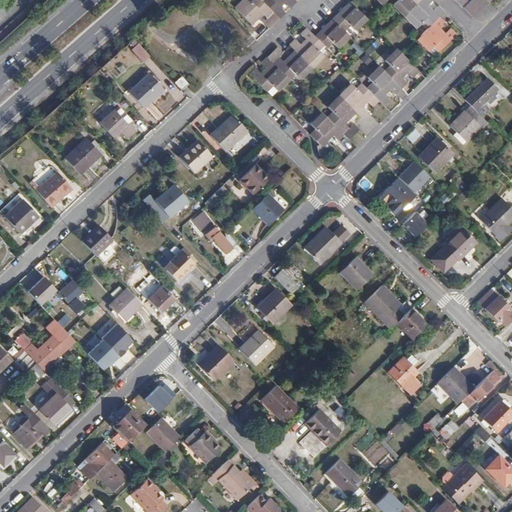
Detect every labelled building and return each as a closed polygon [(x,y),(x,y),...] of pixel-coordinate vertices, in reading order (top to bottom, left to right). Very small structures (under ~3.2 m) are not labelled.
[(261,23),(268,30),(279,18),(263,2),(260,0),(253,0),(251,3),(247,0),(243,0),(235,9),(250,24),(261,13),(266,19),(261,23)] [(264,0),(263,2),(279,18),(284,13),(279,8),(284,3),(289,8),(296,1),(294,0),(264,0)] [(393,6),(404,17),(421,0),(397,0),(398,1),(393,6)] [(438,19),(444,12),(438,7),(432,12),(428,8),(433,2),(431,0),(421,0),(404,17),(416,29),(421,24),(426,30),(438,19)] [(478,13),(483,7),(476,0),(470,0),(468,2),(478,13)] [(356,32),(367,20),(350,2),(342,10),(333,19),(346,33),(352,28),(356,32)] [(473,18),(478,13),(468,2),(462,8),(473,18)] [(11,12),(0,21),(0,28),(15,16),(11,12)] [(338,49),(351,38),(346,33),(333,19),(322,30),(315,37),(324,45),(329,50),(334,45),(338,49)] [(426,30),(416,40),(428,52),(433,47),(439,53),(456,36),(450,30),(445,35),(440,30),(444,25),(438,19),(426,30)] [(318,51),(324,45),(315,37),(307,29),(301,35),(306,40),(301,46),(296,40),(290,46),(295,51),(311,67),(323,56),(318,51)] [(358,55),(363,52),(356,42),(351,46),(358,55)] [(433,47),(428,52),(434,57),(439,53),(433,47)] [(278,48),(268,58),(289,80),(295,74),(299,79),(311,67),(295,51),(284,62),(278,57),(283,53),(278,48)] [(413,79),(419,72),(402,54),(397,50),(386,62),(390,67),(385,72),(402,89),(407,84),(402,79),(408,73),(413,79)] [(251,76),(262,89),(267,92),(268,93),(273,88),(278,92),(289,80),(268,58),(262,64),(268,70),(262,75),(257,70),(251,76)] [(395,96),(402,89),(385,72),(380,67),(368,80),(373,84),(368,90),(379,101),(385,107),(390,101),(385,96),(390,91),(395,96)] [(148,74),(129,92),(143,108),(163,90),(148,74)] [(180,76),(173,82),(180,89),(187,83),(180,76)] [(488,80),(466,101),(471,106),(480,115),(484,110),(482,107),(487,102),(490,105),(496,99),(493,96),(499,91),(488,80)] [(373,107),(379,101),(368,90),(363,85),(357,91),(352,86),(341,97),(357,113),(362,118),(368,112),(363,108),(368,102),(373,107)] [(357,113),(341,97),(340,98),(329,109),(334,114),(328,119),(344,136),(350,141),(360,131),(355,125),(350,130),(346,124),(357,113)] [(480,115),(471,106),(450,127),(464,141),(480,127),(475,122),(481,116),(480,115)] [(113,109),(99,122),(113,138),(128,125),(113,109)] [(344,136),(328,119),(328,120),(323,115),(311,126),(316,131),(310,137),(312,139),(327,153),(333,147),(328,142),(333,136),(339,142),(344,136)] [(219,127),(210,135),(225,152),(247,132),(233,116),(220,128),(219,127)] [(405,136),(412,143),(421,134),(414,127),(405,136)] [(94,148),(89,142),(84,137),(63,157),(78,173),(99,154),(94,148)] [(437,138),(418,157),(433,172),(452,154),(437,138)] [(92,139),(89,142),(94,148),(98,145),(92,139)] [(197,139),(178,156),(192,172),(211,156),(197,139)] [(56,172),(35,190),(50,207),(71,188),(56,172)] [(260,172),(246,185),(255,195),(270,180),(263,172),(262,174),(260,172)] [(396,216),(403,209),(408,203),(415,197),(413,195),(419,190),(403,174),(398,179),(397,179),(379,198),(396,216)] [(175,185),(156,200),(170,218),(189,202),(175,185)] [(228,192),(222,185),(204,203),(210,210),(228,192)] [(268,193),(252,208),(269,226),(285,210),(268,193)] [(438,200),(445,206),(451,199),(444,193),(438,200)] [(22,199),(4,217),(19,233),(37,216),(22,199)] [(511,209),(502,199),(480,220),(495,235),(511,218),(511,209)] [(408,203),(403,209),(406,212),(411,206),(408,203)] [(201,212),(192,220),(196,225),(206,217),(201,212)] [(335,236),(344,228),(338,221),(329,230),(335,236)] [(82,241),(97,257),(114,241),(99,225),(82,241)] [(226,254),(238,243),(229,233),(224,237),(214,227),(204,237),(212,245),(215,242),(226,254)] [(314,259),(336,238),(325,227),(303,248),(314,259)] [(462,228),(443,246),(457,261),(476,243),(462,228)] [(340,242),(336,238),(314,259),(318,263),(340,242)] [(188,258),(192,254),(189,251),(184,245),(180,249),(188,258)] [(343,276),(358,261),(355,258),(340,272),(343,276)] [(182,261),(178,265),(182,269),(173,277),(184,287),(192,280),(193,282),(204,272),(192,259),(186,264),(182,261)] [(372,275),(358,261),(343,276),(357,289),(372,275)] [(282,268),(273,276),(290,294),(299,286),(282,268)] [(29,292),(42,305),(58,291),(45,277),(29,292)] [(72,282),(60,293),(70,304),(82,293),(72,282)] [(163,287),(148,300),(160,313),(174,299),(163,287)] [(410,309),(413,306),(406,300),(400,306),(381,287),(364,304),(389,330),(396,323),(410,309)] [(126,320),(142,304),(127,288),(111,304),(126,320)] [(511,309),(491,288),(477,301),(499,324),(501,321),(506,326),(511,320),(511,309)] [(260,312),(279,293),(276,290),(256,309),(260,312)] [(290,305),(279,293),(260,312),(271,323),(290,305)] [(52,301),(45,308),(55,318),(67,307),(62,302),(57,307),(52,301)] [(42,307),(39,304),(24,319),(26,321),(42,307)] [(425,324),(410,309),(396,323),(411,338),(425,324)] [(58,324),(63,328),(71,321),(66,316),(58,324)] [(99,336),(113,324),(110,319),(96,332),(99,336)] [(20,322),(7,334),(11,338),(13,333),(21,326),(23,328),(24,326),(20,322)] [(118,324),(103,338),(104,340),(120,357),(129,349),(128,348),(134,342),(118,324)] [(258,331),(239,350),(253,365),(273,346),(258,331)] [(37,351),(45,359),(47,357),(52,362),(66,348),(54,335),(37,351)] [(20,338),(17,341),(23,347),(26,344),(20,338)] [(120,357),(104,340),(88,354),(105,372),(120,357)] [(218,346),(199,364),(213,380),(232,361),(218,346)] [(0,350),(0,370),(10,361),(0,350)] [(35,363),(24,351),(12,363),(24,375),(27,372),(35,363)] [(419,361),(412,354),(405,360),(413,367),(419,361)] [(413,367),(405,360),(403,358),(388,372),(410,394),(419,385),(412,378),(418,373),(413,367)] [(38,378),(44,372),(35,363),(27,372),(38,383),(41,381),(38,378)] [(438,382),(459,403),(461,400),(474,388),(453,367),(438,382)] [(499,379),(491,372),(474,388),(461,400),(469,408),(499,379)] [(70,407),(75,402),(55,383),(51,386),(48,383),(45,387),(47,389),(52,395),(54,397),(43,408),(57,423),(72,408),(70,407)] [(160,385),(146,400),(159,413),(173,398),(163,388),(160,385)] [(163,388),(173,398),(177,395),(166,385),(163,388)] [(275,386),(260,400),(283,423),(298,409),(275,386)] [(511,412),(501,401),(483,419),(496,431),(511,415),(511,412)] [(44,435),(50,430),(29,409),(24,414),(28,418),(12,435),(26,449),(42,433),(44,435)] [(319,409),(304,423),(325,445),(340,431),(319,409)] [(129,441),(145,425),(130,410),(115,426),(129,441)] [(428,432),(442,419),(436,413),(422,426),(428,432)] [(162,418),(146,433),(165,452),(180,437),(162,418)] [(396,421),(390,432),(397,436),(404,426),(396,421)] [(441,432),(447,438),(458,427),(452,421),(441,432)] [(482,425),(476,431),(486,441),(492,435),(482,425)] [(444,438),(433,427),(430,431),(441,442),(444,438)] [(197,428),(186,439),(191,444),(189,446),(205,463),(220,448),(204,431),(202,433),(197,428)] [(511,428),(503,438),(509,443),(511,440),(511,428)] [(0,439),(0,456),(9,448),(0,439)] [(114,454),(102,442),(77,466),(89,478),(96,472),(109,459),(114,454)] [(491,461),(485,468),(503,486),(511,476),(511,468),(498,454),(491,461)] [(481,464),(485,468),(491,461),(487,458),(481,464)] [(109,459),(96,472),(114,490),(127,478),(109,459)] [(253,485),(228,459),(213,474),(237,500),(253,485)] [(340,459),(325,473),(348,497),(350,495),(353,498),(356,498),(363,491),(359,486),(362,483),(340,459)] [(484,481),(467,464),(446,484),(461,500),(470,492),(473,489),(474,490),(484,481)] [(77,466),(71,472),(83,485),(89,478),(77,466)] [(50,499),(59,508),(82,484),(73,475),(50,499)] [(147,479),(131,495),(146,511),(160,511),(167,506),(161,500),(163,498),(152,487),(154,486),(147,479)] [(446,484),(442,488),(457,504),(461,500),(446,484)] [(388,492),(376,505),(383,511),(398,511),(404,507),(388,492)] [(261,493),(246,508),(249,511),(283,511),(275,502),(273,504),(268,499),(268,500),(261,493)] [(456,511),(442,497),(427,511),(428,511),(456,511)] [(33,498),(18,511),(44,511),(45,511),(33,498)] [(89,504),(97,511),(101,511),(104,510),(94,499),(89,504)]
